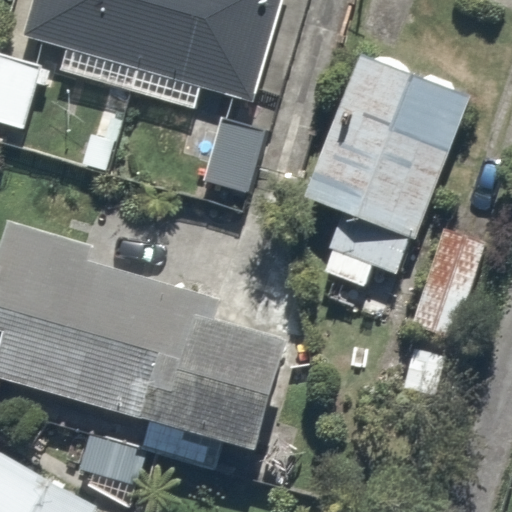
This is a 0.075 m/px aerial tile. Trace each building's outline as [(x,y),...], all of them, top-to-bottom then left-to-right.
[(270,0),(24,0),(18,24),(51,33),(42,68),(189,107),(196,79),(246,93),(270,0)] [(27,63),(0,52),(0,118),(26,128),(36,99),(16,91),(27,63)] [(397,265),(444,82),(326,52),(287,200),(319,208),(306,262),(358,276),(363,257),(397,265)] [(258,124),(206,110),(189,175),(240,188),(258,124)] [(473,233),(424,222),(402,319),(450,330),(473,233)] [(236,292),(102,256),(16,233),(0,291),(0,319),(22,325),(7,380),(255,446),(284,336),(228,322),(236,292)] [(91,511),(95,506),(0,452),(0,511),(91,511)]
